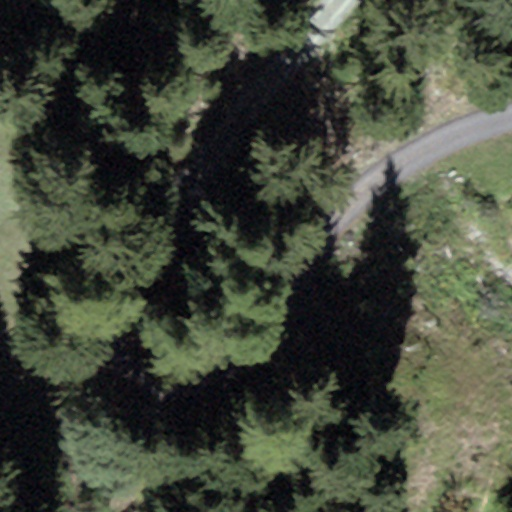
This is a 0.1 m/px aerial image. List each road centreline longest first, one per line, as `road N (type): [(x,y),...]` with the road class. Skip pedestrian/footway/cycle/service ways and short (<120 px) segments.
road 1 (track): [(103,368),(143,381),(225,369),(241,355),(301,244),(349,197),(443,140),(511,118)]
road 2 (track): [(337,0),(95,303),(90,355),(103,368)]
